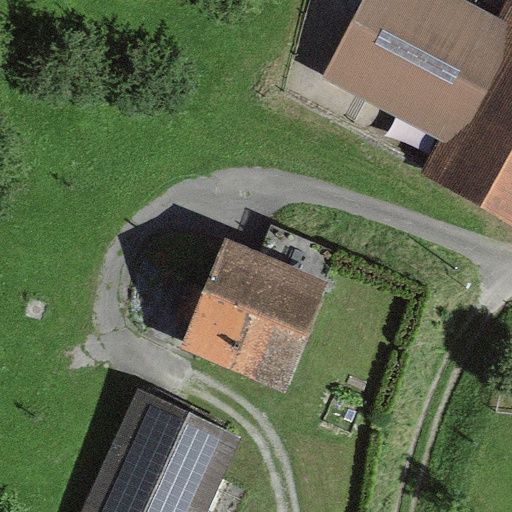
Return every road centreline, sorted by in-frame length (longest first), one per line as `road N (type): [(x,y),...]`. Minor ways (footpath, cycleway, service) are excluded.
road 1 (track): [(511,268),(310,190),(244,180),(189,192),(144,222),(114,271),(113,322),(141,357),(257,425),(280,470),(287,511)]
road 2 (track): [(511,283),(445,380),(405,511)]
